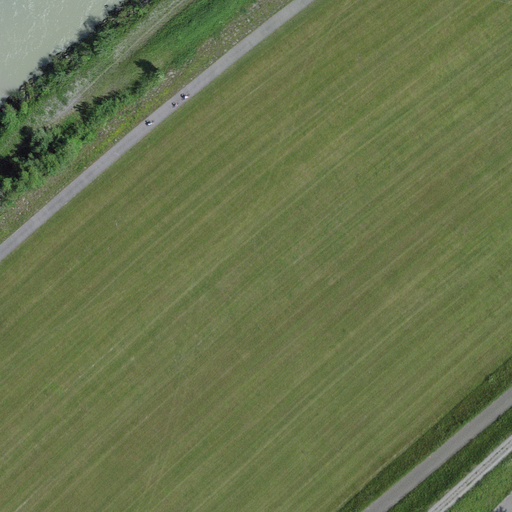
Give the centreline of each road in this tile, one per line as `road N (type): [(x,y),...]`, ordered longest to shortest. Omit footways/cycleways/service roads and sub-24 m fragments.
road 1 (track): [(0,256),(310,0)]
road 2 (track): [(511,399),(377,511)]
